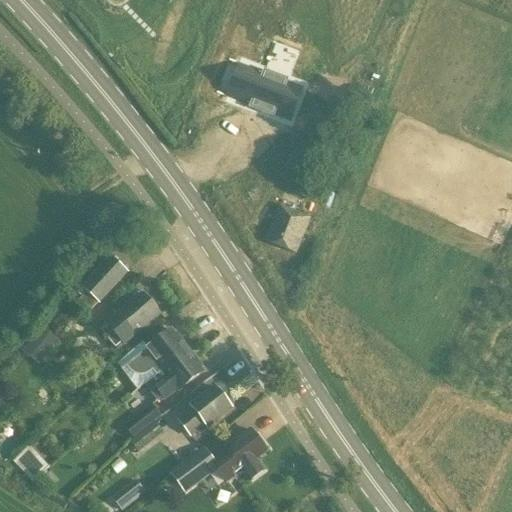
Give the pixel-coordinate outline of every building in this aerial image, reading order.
[(228,94),(289,119),(290,119),(303,86),(302,86),(241,61),(228,94)] [(278,206),(264,242),(296,254),(309,218),(278,206)] [(72,304),(83,314),(96,302),(124,271),(108,256),(80,287),(84,291),(72,304)] [(159,316),(142,295),(119,314),(107,324),(122,343),(135,333),(137,335),(159,316)] [(44,359),(57,341),(40,327),(26,345),(44,359)] [(158,373),(159,374),(188,351),(169,327),(118,367),(134,388),(149,376),(151,379),(158,373)] [(162,378),(150,386),(161,400),(172,392),(174,393),(201,372),(202,372),(202,371),(202,370),(188,351),(159,374),(162,378)] [(218,420),(217,419),(229,409),(213,388),(201,398),(200,397),(188,406),(191,409),(176,420),(189,436),(195,432),(197,435),(218,420)] [(129,443),(130,444),(154,424),(154,423),(161,418),(150,405),(123,426),(133,440),(129,443)] [(163,434),(154,424),(130,444),(137,454),(163,434)] [(248,482),(263,471),(255,460),(257,458),(265,452),(249,431),(236,440),(235,439),(223,448),(226,452),(211,463),(202,450),(170,475),(173,479),(177,484),(183,493),(215,468),(224,479),(238,468),(248,482)] [(48,466),(27,444),(10,461),(30,483),(48,466)] [(177,484),(173,479),(163,486),(167,491),(177,484)] [(134,502),(144,494),(135,483),(125,490),(134,502)]
